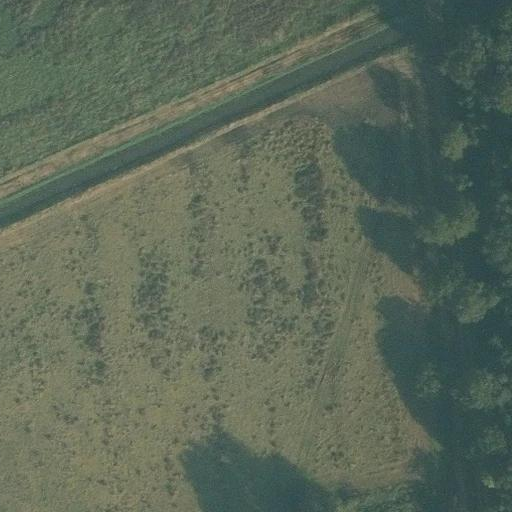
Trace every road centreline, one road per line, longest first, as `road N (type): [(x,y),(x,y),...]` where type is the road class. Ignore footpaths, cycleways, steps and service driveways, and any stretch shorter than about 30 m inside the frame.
road 1 (track): [(432,37),(481,511)]
road 2 (track): [(421,0),(0,199)]
